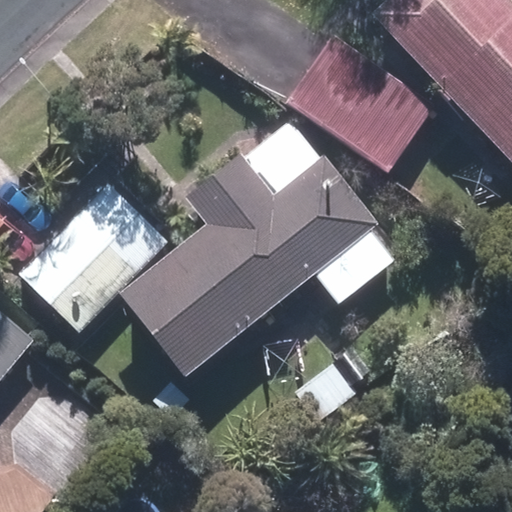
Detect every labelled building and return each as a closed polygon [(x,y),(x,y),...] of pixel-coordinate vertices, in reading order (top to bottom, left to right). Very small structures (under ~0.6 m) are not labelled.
[(511,0),(398,0),(384,15),(511,135),(511,0)] [(342,35),(297,94),(406,175),(450,115),(342,35)] [(179,355),(366,206),(334,166),(283,207),(242,156),(194,194),(217,223),(129,293),(179,355)] [(164,239),(108,185),(30,265),(86,319),(164,239)] [(0,383),(39,336),(0,304),(0,383)] [(511,394),(498,425),(511,431),(511,394)]
